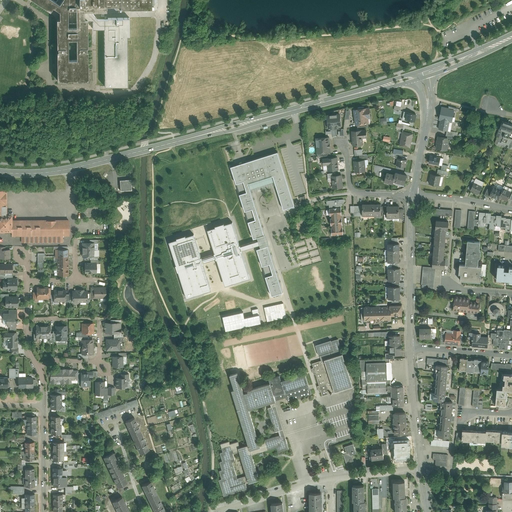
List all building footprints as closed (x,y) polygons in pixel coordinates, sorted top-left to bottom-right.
[(77,80),(88,80),(88,51),(87,51),(86,48),(87,48),(87,20),(87,19),(84,19),(84,11),(91,11),(106,11),(106,8),(121,8),(121,11),(152,10),(151,0),(32,0),(50,11),(53,7),(59,11),(59,19),(57,19),(57,48),(58,48),(58,52),(57,52),(57,80),(68,80),(68,78),(77,78),(77,80)] [(104,29),(104,87),(127,86),(127,36),(130,36),(129,18),(108,18),(108,19),(97,19),(91,11),(84,11),(84,19),(87,19),(87,20),(92,20),(93,29),(104,29)] [(369,108),(354,110),(355,119),(356,119),(357,124),(365,123),(366,123),(366,122),(365,122),(364,116),(370,115),(369,108)] [(453,111),(448,109),(442,108),(439,119),(449,121),(451,121),(453,111)] [(416,114),(408,112),(406,120),(414,122),(416,114)] [(449,121),(440,119),(438,129),(447,131),(449,121)] [(508,123),(502,121),(499,129),(497,136),(502,138),(508,123)] [(511,124),(508,123),(502,138),(501,143),(505,144),(508,138),(510,133),(511,133),(511,129),(511,124)] [(344,136),(343,128),(341,128),(341,130),(338,130),(338,127),(332,128),(332,136),(344,136)] [(366,130),(352,131),(353,145),(362,144),(362,138),(366,137),(366,130)] [(413,134),(402,132),(400,146),(410,148),(413,134)] [(329,137),(320,138),(320,148),(317,148),(317,153),(325,152),(324,150),(330,149),(329,137)] [(445,138),(438,137),(437,140),(437,141),(437,143),(437,144),(436,148),(439,149),(439,150),(442,150),(443,149),(447,150),(448,142),(447,141),(447,138),(445,138)] [(403,150),(394,149),(393,153),(396,154),(395,158),(398,158),(402,159),(403,150)] [(265,235),(248,183),(249,183),(272,176),(273,176),(283,209),(295,205),(278,152),(242,163),(242,162),(239,162),(240,164),(231,166),(236,184),(237,183),(240,194),(239,194),(245,211),(246,211),(249,221),(248,221),(253,239),(257,237),(265,235)] [(440,158),(430,155),(429,163),(439,165),(440,158)] [(329,158),(323,159),(323,164),(328,164),(328,170),(338,169),(337,157),(329,158)] [(402,159),(398,158),(396,165),(405,167),(407,160),(402,159)] [(364,160),(354,161),(355,172),(365,171),(364,160)] [(386,175),(374,173),(373,179),(384,181),(386,175)] [(393,183),(394,175),(386,173),(386,175),(384,181),(384,182),(393,184),(393,183)] [(400,174),(398,185),(400,186),(401,183),(405,184),(407,175),(400,174)] [(437,175),(431,174),(429,183),(438,185),(440,176),(437,175)] [(336,176),(332,176),(332,177),(329,178),(330,188),(343,187),(341,175),(336,176)] [(275,185),(272,176),(249,183),(252,192),(275,185)] [(131,179),(120,180),(120,191),(132,190),(131,179)] [(478,180),(477,184),(474,183),(473,184),(470,190),(474,191),(474,192),(478,194),(484,183),(478,180)] [(496,188),(495,187),(494,186),(492,187),(492,188),(492,189),(492,191),(490,195),(498,199),(499,197),(502,191),(496,188)] [(511,192),(503,189),(502,191),(499,197),(499,196),(502,198),(507,201),(511,192)] [(343,199),(326,200),(327,205),(329,205),(329,208),(341,207),(341,204),(344,203),(343,199)] [(341,207),(329,208),(330,215),(331,215),(331,218),(330,218),(331,225),(332,225),(332,228),(331,228),(332,235),(336,235),(339,234),(343,234),(343,227),(342,227),(342,224),(342,217),(341,217),(341,214),(342,214),(341,207)] [(486,213),(480,213),(479,220),(478,226),(484,226),(484,222),(490,223),(490,216),(491,216),(491,213),(486,213)] [(0,214),(0,231),(4,231),(12,231),(12,221),(12,215),(6,215),(0,214)] [(491,216),(490,216),(490,223),(489,228),(495,229),(495,225),(500,226),(501,217),(501,216),(496,216),(496,217),(491,216)] [(501,217),(500,226),(500,227),(506,228),(505,231),(510,231),(511,230),(511,220),(511,219),(505,219),(505,218),(501,217)] [(69,220),(12,221),(12,231),(12,236),(21,236),(21,242),(63,242),(63,235),(69,235),(69,234),(69,228),(69,227),(69,222),(69,221),(69,220)] [(448,222),(437,221),(436,221),(435,229),(434,229),(446,230),(448,230),(448,222)] [(215,227),(207,230),(215,253),(214,253),(214,254),(216,254),(217,258),(216,258),(216,260),(217,259),(224,282),(232,280),(233,283),(250,278),(242,252),(242,251),(242,250),(241,251),(240,246),(241,246),(240,245),(232,222),(224,224),(215,227)] [(446,230),(434,229),(433,236),(445,237),(446,230)] [(177,239),(169,242),(176,265),(176,266),(177,266),(178,270),(177,271),(178,272),(178,271),(187,298),(203,293),(202,289),(210,287),(203,264),(204,264),(203,262),(202,263),(201,258),(202,258),(202,257),(201,257),(194,234),(186,237),(177,239)] [(260,245),(260,248),(268,245),(270,245),(266,235),(265,235),(257,237),(258,240),(260,245)] [(445,237),(433,236),(433,244),(444,245),(445,237)] [(258,240),(241,246),(240,246),(241,251),(242,250),(260,245),(258,240)] [(480,242),(467,241),(467,250),(467,256),(466,256),(465,265),(478,266),(478,258),(480,258),(481,250),(479,250),(480,242)] [(444,245),(433,244),(432,251),(444,252),(444,245)] [(283,292),(268,245),(260,248),(257,249),(262,266),(263,266),(266,276),(265,276),(271,296),(283,292)] [(4,250),(0,249),(0,258),(10,258),(10,250),(4,250)] [(444,252),(432,251),(431,259),(443,260),(444,252)] [(202,263),(203,262),(216,258),(217,258),(216,254),(214,254),(202,258),(201,258),(202,263)] [(443,260),(431,259),(433,259),(432,267),(435,268),(444,268),(445,260),(443,260)] [(91,263),(85,263),(85,273),(97,273),(97,264),(97,263),(91,263)] [(12,264),(0,264),(0,272),(4,272),(6,272),(12,272),(12,264)] [(478,266),(465,265),(459,264),(459,274),(461,274),(460,280),(480,282),(481,275),(480,275),(480,271),(481,271),(482,266),(478,266)] [(505,279),(505,272),(506,270),(504,270),(504,266),(497,266),(496,279),(497,279),(497,278),(505,279)] [(435,271),(423,270),(422,285),(426,285),(428,285),(427,288),(433,289),(435,271)] [(12,279),(7,279),(7,281),(3,281),(3,287),(7,287),(8,289),(12,289),(12,291),(15,291),(15,290),(17,290),(17,279),(12,279)] [(48,288),(37,288),(37,292),(37,297),(38,297),(43,297),(44,298),(48,298),(48,288)] [(106,298),(106,288),(94,288),(94,292),(94,298),(106,298)] [(8,297),(6,297),(6,302),(7,304),(7,307),(18,307),(18,300),(16,299),(16,297),(8,297)] [(469,299),(455,297),(453,310),(479,313),(480,304),(469,302),(469,299)] [(495,302),(492,303),(494,307),(493,308),(493,309),(492,310),(492,311),(492,312),(492,314),(494,315),(495,316),(497,316),(499,315),(500,314),(504,316),(505,313),(505,310),(504,307),(502,304),(499,303),(495,302)] [(266,321),(286,318),(283,303),(264,306),(266,321)] [(402,305),(390,305),(390,307),(391,307),(391,315),(402,315),(402,305)] [(373,320),(373,307),(361,307),(361,321),(367,321),(367,322),(373,322),(373,320)] [(381,320),(381,307),(373,307),(373,320),(381,320)] [(381,307),(381,320),(381,322),(388,322),(388,320),(391,320),(391,315),(391,307),(390,307),(381,307)] [(241,311),(221,315),(223,330),(261,323),(258,308),(252,309),(253,314),(242,316),(241,311)] [(8,313),(3,313),(3,324),(8,324),(8,327),(10,327),(16,327),(16,322),(17,322),(17,319),(17,313),(8,313)] [(110,323),(105,323),(105,333),(114,333),(120,333),(120,323),(110,323)] [(93,333),(93,324),(84,324),(84,327),(83,328),(83,333),(88,333),(93,333)] [(511,324),(511,325),(511,330),(504,330),(504,331),(503,336),(509,337),(511,336),(511,324)] [(66,326),(61,326),(61,327),(56,327),(56,331),(56,337),(57,337),(59,337),(59,338),(60,339),(66,339),(66,335),(67,334),(67,331),(66,330),(66,326)] [(431,333),(431,329),(420,329),(420,338),(431,338),(435,338),(435,333),(431,333)] [(460,331),(454,330),(454,335),(446,334),(445,342),(459,344),(460,331)] [(504,331),(497,330),(497,333),(491,333),(491,335),(491,338),(494,338),(493,344),(499,345),(499,348),(507,349),(508,340),(503,340),(503,336),(504,331)] [(17,333),(5,333),(4,334),(4,338),(5,339),(8,339),(8,347),(17,347),(17,342),(17,339),(17,338),(17,333)] [(488,338),(480,337),(480,334),(473,333),(472,346),(477,346),(487,346),(487,344),(488,338)] [(400,335),(389,335),(390,345),(400,345),(400,335)] [(331,340),(315,345),(319,356),(320,355),(321,360),(342,354),(338,339),(331,341),(331,340)] [(114,340),(107,340),(107,350),(119,350),(119,341),(119,340),(114,340)] [(400,345),(390,345),(389,345),(389,353),(394,353),(398,353),(401,353),(400,349),(401,349),(401,345),(400,345)] [(321,360),(312,363),(313,368),(312,368),(313,374),(315,373),(319,385),(317,385),(319,391),(321,391),(322,396),(330,393),(331,394),(332,393),(353,386),(342,354),(321,360)] [(118,356),(113,356),(113,367),(122,367),(122,364),(125,364),(126,363),(126,356),(122,356),(118,356)] [(464,358),(460,358),(459,370),(460,370),(460,369),(466,370),(466,371),(467,358),(467,359),(464,358)] [(474,360),(471,360),(468,360),(468,358),(467,358),(466,371),(473,371),(473,372),(474,359),(474,360)] [(386,359),(366,360),(367,371),(367,378),(362,379),(362,389),(367,389),(367,394),(387,393),(387,391),(392,391),(392,387),(391,385),(387,385),(387,379),(391,379),(391,378),(391,363),(390,362),(390,359),(386,359)] [(478,359),(474,359),(473,372),(474,372),(474,370),(480,371),(480,372),(481,372),(482,359),(481,359),(481,360),(478,360),(478,359)] [(485,361),(482,361),(482,360),(482,359),(481,372),(487,372),(487,373),(488,373),(488,367),(489,361),(485,361)] [(505,364),(492,363),(491,368),(491,369),(505,370),(505,372),(511,373),(511,364),(506,363),(505,364)] [(447,366),(436,365),(435,372),(437,372),(447,373),(448,366),(447,366)] [(59,369),(59,371),(50,371),(49,372),(49,375),(49,376),(51,376),(51,383),(56,383),(56,380),(60,380),(60,383),(66,383),(66,375),(62,375),(62,369),(59,369)] [(72,371),(72,369),(66,369),(66,375),(66,383),(71,383),(71,380),(75,380),(75,371),(72,371)] [(86,373),(81,373),(81,381),(81,384),(84,384),(84,386),(90,386),(90,380),(89,380),(89,377),(93,377),(93,372),(92,372),(86,372),(86,373)] [(276,401),(274,396),(285,393),(281,381),(280,376),(269,379),(270,383),(248,390),(248,392),(244,393),(237,373),(230,375),(235,390),(232,390),(249,445),(240,448),(238,442),(230,444),(229,442),(221,444),(223,452),(220,453),(223,461),(220,462),(222,470),(220,471),(222,479),(219,480),(224,496),(247,489),(246,483),(249,482),(249,483),(259,480),(258,475),(259,474),(258,472),(257,473),(255,466),(252,455),(277,448),(278,452),(289,449),(286,439),(283,440),(281,435),(280,435),(259,442),(249,410),(270,403),(274,402),(276,401)] [(311,394),(305,373),(281,381),(288,402),(299,398),(311,394)] [(511,374),(504,373),(503,378),(505,378),(505,384),(503,384),(502,389),(507,390),(511,390),(511,374)] [(128,374),(121,374),(121,378),(118,378),(118,383),(116,383),(116,388),(125,387),(125,383),(128,383),(130,381),(128,379),(128,374)] [(7,377),(0,377),(0,387),(7,387),(7,383),(9,383),(9,381),(7,381),(7,377)] [(104,382),(96,382),(96,394),(103,394),(104,394),(104,388),(104,382)] [(400,386),(392,387),(392,391),(392,392),(391,392),(391,397),(403,396),(403,386),(402,386),(401,386),(400,386)] [(502,389),(497,389),(496,397),(507,398),(507,395),(506,395),(507,390),(502,389)] [(445,394),(436,393),(434,393),(433,400),(441,401),(444,401),(445,394)] [(403,396),(391,397),(391,401),(392,401),(392,405),(393,405),(404,405),(403,396)] [(507,398),(496,397),(495,405),(505,405),(506,401),(507,398)] [(136,400),(97,413),(96,411),(94,411),(94,420),(138,405),(136,400)] [(444,401),(441,401),(440,408),(442,409),(442,408),(452,409),(452,402),(444,401)] [(286,439),(274,402),(270,403),(271,407),(273,407),(279,426),(280,430),(278,431),(280,435),(281,435),(283,440),(286,439)] [(279,426),(273,407),(271,407),(268,408),(274,428),(279,426)] [(379,410),(372,411),(372,414),(368,414),(369,420),(372,420),(372,423),(379,423),(379,410)] [(405,412),(394,413),(394,417),(392,417),(393,423),(395,423),(394,423),(405,422),(405,412)] [(57,415),(53,415),(53,416),(51,416),(51,425),(60,425),(60,416),(57,416),(57,415)] [(36,416),(27,416),(27,420),(23,420),(23,425),(27,425),(36,425),(36,416)] [(134,417),(126,421),(140,453),(148,449),(134,417)] [(405,422),(394,423),(395,423),(395,434),(406,433),(405,422)] [(36,425),(27,425),(27,434),(36,434),(36,425)] [(60,425),(51,425),(51,434),(60,434),(60,426),(60,425)] [(450,431),(441,430),(439,429),(438,437),(449,438),(450,431)] [(467,430),(462,430),(462,433),(462,440),(470,441),(470,430),(467,430)] [(478,431),(473,431),(473,430),(470,430),(470,441),(478,441),(478,431)] [(491,430),(486,430),(486,431),(486,440),(494,440),(494,430),(491,430)] [(502,431),(497,430),(494,430),(494,440),(501,441),(502,432),(502,431)] [(483,431),(478,431),(478,441),(485,441),(486,440),(486,431),(483,431)] [(510,432),(502,432),(501,441),(501,443),(505,444),(505,445),(509,445),(510,432)] [(409,440),(401,441),(402,449),(403,450),(411,449),(409,440)] [(401,441),(393,442),(394,450),(402,449),(401,441)] [(34,442),(25,442),(25,451),(34,451),(34,442)] [(62,451),(62,442),(53,442),(53,451),(60,451),(62,451)] [(353,444),(344,446),(347,454),(344,455),(346,463),(353,461),(351,455),(356,453),(353,444)] [(382,449),(370,450),(371,454),(369,454),(370,459),(372,459),(384,458),(383,454),(382,448),(382,449)] [(34,451),(25,451),(25,460),(34,460),(34,451)] [(60,451),(53,451),(53,460),(64,460),(64,456),(66,456),(66,451),(62,451),(60,451)] [(126,482),(112,452),(103,456),(118,487),(126,482)] [(448,455),(433,453),(433,459),(435,460),(435,465),(447,466),(448,455)] [(34,468),(25,468),(25,477),(34,477),(34,468)] [(62,468),(53,468),(53,477),(62,477),(62,468)] [(34,477),(25,477),(25,486),(34,486),(34,477)] [(62,477),(53,477),(53,486),(67,486),(66,477),(62,477)] [(158,497),(150,481),(142,485),(150,501),(158,497)] [(405,481),(394,482),(394,498),(395,498),(395,511),(406,511),(406,497),(405,497),(405,481)] [(511,481),(510,482),(509,487),(503,487),(503,497),(511,497),(511,481)] [(364,501),(364,486),(353,486),(353,501),(354,501),(354,511),(365,511),(365,501),(364,501)] [(321,511),(321,493),(310,493),(309,511),(321,511)] [(34,494),(25,494),(25,503),(34,503),(34,494)] [(62,494),(53,494),(53,503),(62,503),(62,494)] [(128,511),(122,497),(113,501),(118,511),(128,511)] [(165,511),(158,497),(150,501),(155,511),(165,511)] [(283,511),(282,502),(271,504),(272,511),(283,511)] [(34,511),(34,503),(25,503),(24,511),(34,511)] [(62,503),(53,503),(53,511),(54,511),(62,511),(62,503)]
